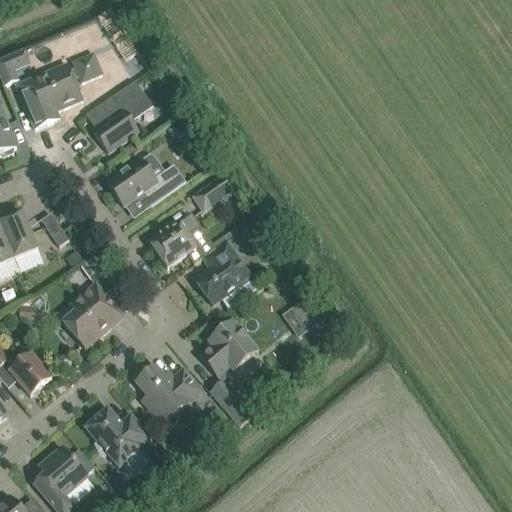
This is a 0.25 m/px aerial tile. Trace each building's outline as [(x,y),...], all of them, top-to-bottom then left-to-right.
[(0,80),(4,90),(18,83),(14,75),(30,68),(23,53),(0,63),(0,80)] [(102,78),(94,56),(72,65),(75,72),(70,75),(67,68),(17,89),(27,114),(35,133),(60,122),(57,115),(83,104),(74,82),(78,80),(81,87),(102,78)] [(134,85),(113,100),(93,114),(103,128),(93,136),(108,157),(139,135),(132,125),(152,111),(134,85)] [(0,158),(4,161),(13,157),(14,152),(16,151),(9,132),(0,112),(0,158)] [(163,173),(154,160),(153,159),(152,158),(149,158),(148,158),(140,164),(124,176),(107,187),(124,211),(142,198),(151,210),(167,199),(179,190),(166,172),(163,173)] [(211,209),(234,193),(223,178),(192,200),(203,215),(211,209)] [(0,230),(14,263),(19,261),(38,253),(22,216),(0,225),(0,230)] [(161,264),(165,262),(168,262),(172,269),(188,258),(193,266),(215,251),(199,230),(200,229),(192,217),(179,226),(178,225),(168,233),(151,244),(151,249),(161,264)] [(0,268),(14,263),(0,230),(0,268)] [(62,234),(52,241),(59,250),(69,243),(62,234)] [(212,309),(229,297),(251,282),(226,246),(220,250),(203,261),(211,273),(195,284),(212,309)] [(85,352),(123,321),(96,289),(80,301),(70,309),(75,316),(63,326),(72,337),(85,352)] [(308,334),(324,322),(309,301),(291,313),(308,334)] [(234,376),(258,355),(232,324),(208,345),(212,350),(200,360),(212,375),(218,381),(230,371),(234,376)] [(0,370),(3,368),(30,399),(52,381),(30,355),(14,369),(10,364),(12,362),(0,348),(0,370)] [(164,428),(168,433),(180,423),(175,418),(187,408),(185,405),(189,402),(190,403),(201,394),(197,389),(184,373),(174,381),(168,386),(164,381),(155,371),(151,375),(148,375),(141,381),(140,384),(137,387),(148,400),(143,404),(156,420),(163,428),(164,428)] [(247,411),(224,384),(210,396),(239,430),(268,406),(262,398),(247,411)] [(0,425),(8,418),(0,408),(0,425)] [(102,417),(85,431),(96,445),(94,447),(98,455),(105,460),(107,458),(119,472),(121,470),(127,477),(138,472),(146,461),(139,454),(142,452),(140,450),(150,441),(144,434),(131,418),(121,427),(108,412),(102,417)] [(45,479),(34,488),(47,504),(54,511),(74,511),(65,501),(88,481),(86,479),(94,471),(79,453),(70,461),(62,451),(38,471),(45,479)] [(28,511),(41,511),(34,500),(25,506),(28,511)] [(19,511),(10,501),(2,509),(0,511),(19,511)]
